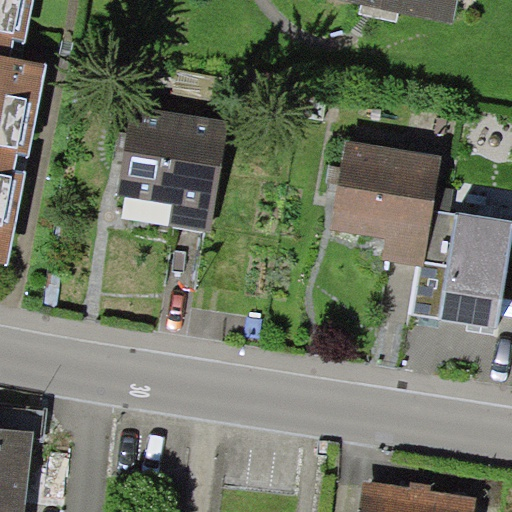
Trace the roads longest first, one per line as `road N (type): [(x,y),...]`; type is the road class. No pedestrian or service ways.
road 1 (residential): [(100,365),(511,428)]
road 2 (residential): [(100,365),(83,511)]
